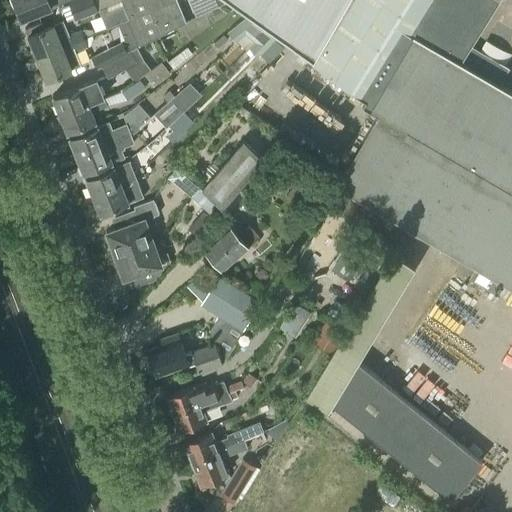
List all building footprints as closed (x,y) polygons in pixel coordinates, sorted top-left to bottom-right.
[(13,0),(21,19),(67,0),(13,0)] [(68,0),(76,19),(98,10),(122,1),(121,0),(68,0)] [(140,44),(186,22),(176,0),(121,0),(122,1),(129,18),(130,19),(140,44)] [(230,0),(313,59),(347,0),(230,0)] [(511,0),(350,0),(314,57),(310,64),(312,65),(365,98),(362,103),(377,112),(335,184),(338,186),(327,205),(362,225),(373,206),(511,286),(511,91),(498,84),(508,67),(468,44),(496,0),(511,0)] [(129,18),(122,1),(98,10),(106,28),(117,23),(129,18)] [(71,43),(72,43),(68,34),(60,14),(25,29),(37,57),(63,47),(71,43)] [(256,23),(247,17),(230,30),(238,39),(256,23)] [(125,52),(130,50),(140,44),(130,19),(129,18),(117,23),(124,38),(120,40),(125,52)] [(483,49),(504,56),(511,33),(489,27),(483,49)] [(68,34),(72,43),(84,38),(80,30),(68,34)] [(274,37),(266,31),(250,49),(257,55),(274,37)] [(87,47),(84,38),(72,43),(71,43),(75,52),(87,47)] [(97,68),(101,65),(118,56),(112,46),(92,57),(97,68)] [(46,80),(72,69),(63,47),(37,57),(46,80)] [(130,50),(124,53),(118,56),(101,65),(108,78),(124,69),(135,64),(137,63),(130,50)] [(160,61),(144,74),(154,86),(170,73),(160,61)] [(135,64),(124,69),(134,81),(135,80),(138,77),(143,74),(135,64)] [(127,100),(146,87),(138,77),(135,80),(134,81),(120,90),(127,100)] [(60,114),(104,97),(96,78),(53,97),(60,114)] [(183,87),(172,97),(184,111),(195,100),(183,87)] [(67,132),(96,120),(92,112),(107,105),(104,97),(60,114),(67,132)] [(166,127),(167,127),(172,133),(189,117),(183,111),(184,111),(172,97),(150,116),(149,116),(136,127),(136,131),(76,154),(83,172),(112,160),(110,154),(124,149),(123,147),(134,142),(133,139),(141,132),(146,137),(162,122),(166,127)] [(136,131),(136,127),(149,116),(138,103),(123,116),(126,123),(114,128),(111,121),(69,138),(76,154),(136,131)] [(203,190),(219,203),(221,206),(263,157),(243,139),(201,188),(203,190)] [(136,178),(129,161),(86,179),(92,195),(136,178)] [(167,178),(194,201),(203,190),(201,188),(177,167),(167,178)] [(136,178),(92,195),(99,213),(143,195),(139,187),(136,178)] [(219,203),(203,190),(194,201),(210,214),(219,203)] [(147,226),(152,224),(155,222),(155,219),(153,215),(158,213),(153,198),(133,205),(134,208),(129,210),(133,221),(106,230),(107,234),(106,238),(109,245),(112,247),(114,254),(152,240),(147,226)] [(222,270),(249,246),(248,245),(259,236),(248,224),(238,234),(229,224),(203,248),(222,270)] [(348,281),(371,248),(377,239),(359,227),(331,270),(348,281)] [(166,251),(157,254),(152,240),(114,254),(116,260),(115,264),(118,271),(121,273),(122,277),(149,267),(153,278),(169,260),(166,251)] [(191,352),(185,354),(178,333),(161,339),(162,345),(147,350),(156,376),(195,362),(199,371),(222,363),(260,301),(218,275),(201,304),(219,315),(209,331),(213,343),(191,350),(191,352)] [(278,327),(295,338),(311,313),(294,303),(278,327)] [(318,330),(320,331),(312,342),(331,352),(343,333),(340,331),(325,320),(318,330)] [(450,499),(481,461),(356,359),(325,398),(450,499)] [(256,378),(248,373),(242,381),(250,386),(256,378)] [(165,397),(172,414),(235,390),(243,387),(241,382),(240,379),(225,385),(226,386),(225,386),(223,381),(207,387),(205,382),(165,397)] [(208,420),(204,411),(217,406),(232,401),(232,400),(235,399),(238,398),(235,390),(172,414),(179,431),(208,420)] [(278,438),(288,422),(285,419),(268,429),(268,434),(273,438),(278,438)] [(226,436),(216,441),(212,432),(183,443),(190,460),(244,440),(243,439),(263,431),(259,421),(226,434),(226,436)] [(291,423),(263,468),(294,487),(321,442),(291,423)] [(247,448),(244,440),(190,460),(200,485),(229,474),(222,458),(247,448)] [(255,466),(243,458),(220,495),(233,503),(255,466)]
